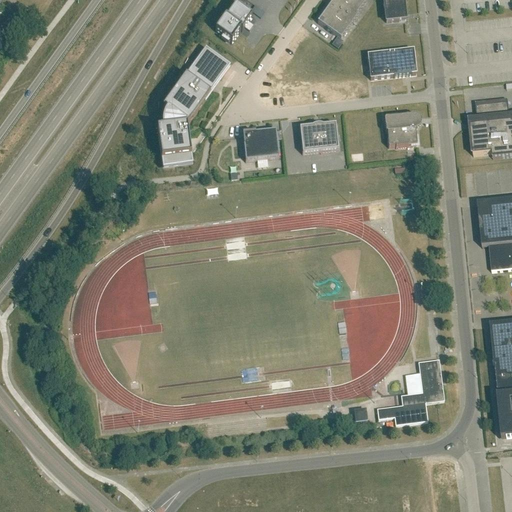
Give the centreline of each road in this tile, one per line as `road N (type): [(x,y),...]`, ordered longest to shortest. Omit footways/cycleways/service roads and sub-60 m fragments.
road 1 (unclassified): [(453,445),(470,406),(441,95)]
road 2 (primary): [(0,296),(64,209),(188,0)]
road 3 (unclassified): [(441,95),(241,115),(312,0)]
road 4 (unclassified): [(453,445),(211,476),(173,497)]
road 5 (primary): [(0,232),(168,0)]
road 6 (primary): [(140,0),(0,194)]
road 7 (primary): [(97,0),(0,134)]
road 8 (tertiary): [(115,511),(0,393)]
road 9 (tertiary): [(0,410),(100,511)]
